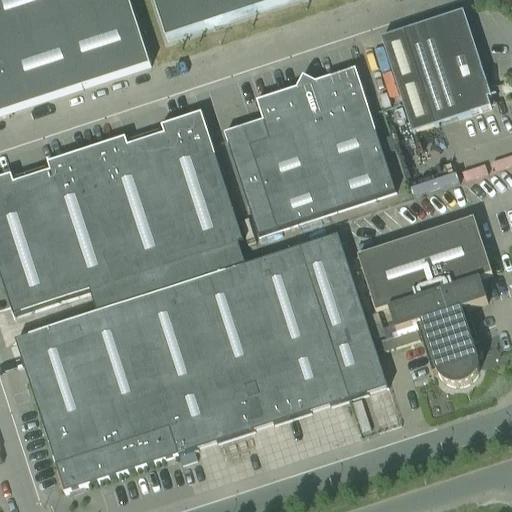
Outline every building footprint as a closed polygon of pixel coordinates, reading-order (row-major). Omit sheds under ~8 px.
[(0,0),(0,117),(150,69),(128,0),(0,0)] [(152,0),(167,43),(299,0),(152,0)] [(491,100),(463,14),(381,41),(403,107),(412,136),(491,110),(488,101),(491,100)] [(224,136),(258,240),(396,195),(370,116),(355,72),(316,85),(303,79),(296,91),(257,104),(263,124),(224,136)] [(388,391),(338,238),(246,268),(238,246),(243,244),(202,116),(162,129),(164,137),(161,138),(128,149),(125,141),(48,166),(50,174),(47,175),(14,186),(11,178),(0,181),(0,277),(14,319),(109,288),(116,310),(15,343),(56,468),(65,496),(388,391)] [(432,377),(437,375),(438,378),(440,381),(442,383),(444,385),(447,387),(450,389),(453,389),(457,390),(460,390),(463,389),(466,388),(469,386),(471,384),(474,382),(476,379),(477,376),(478,373),(478,370),(478,362),(483,360),(467,312),(487,305),(480,282),(480,283),(479,282),(492,278),(474,221),(357,259),(376,315),(389,311),(389,312),(396,335),(416,328),(432,377)]
